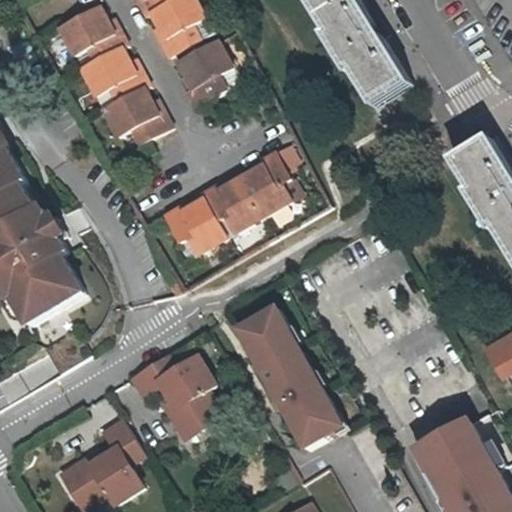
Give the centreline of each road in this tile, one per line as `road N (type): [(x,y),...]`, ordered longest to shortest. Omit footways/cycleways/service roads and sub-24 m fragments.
road 1 (residential): [(170,330),(0,43)]
road 2 (residential): [(170,330),(0,439)]
road 3 (residential): [(213,163),(127,0)]
road 4 (residential): [(414,0),(477,94),(511,114)]
